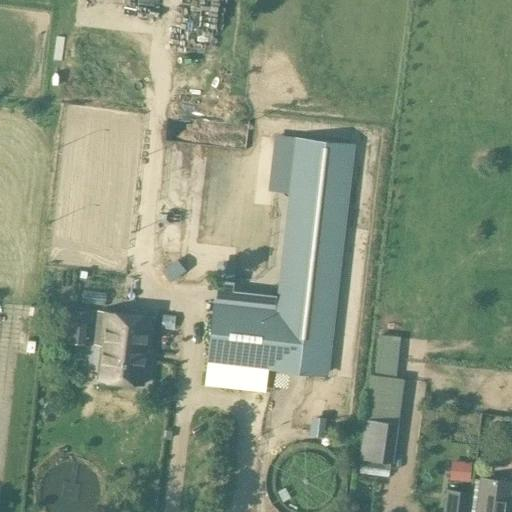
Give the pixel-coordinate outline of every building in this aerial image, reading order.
[(210,363),(328,377),(357,143),(299,136),(278,310),(217,302),(210,363)] [(101,345),(97,379),(143,384),(147,350),(150,350),(154,317),(98,311),(94,344),(101,345)] [(397,368),(398,336),(376,335),(374,367),(397,368)] [(360,458),(390,463),(396,422),(366,418),(360,458)] [(269,497),(282,511),(286,511),(314,511),(316,511),(329,499),(335,482),(330,465),(318,452),(301,446),(283,451),(270,463),(265,480),(269,497)] [(451,460),(449,479),(469,482),(471,462),(451,460)] [(477,511),(505,511),(510,481),(482,478),(477,511)] [(445,511),(467,511),(470,491),(449,489),(445,511)]
